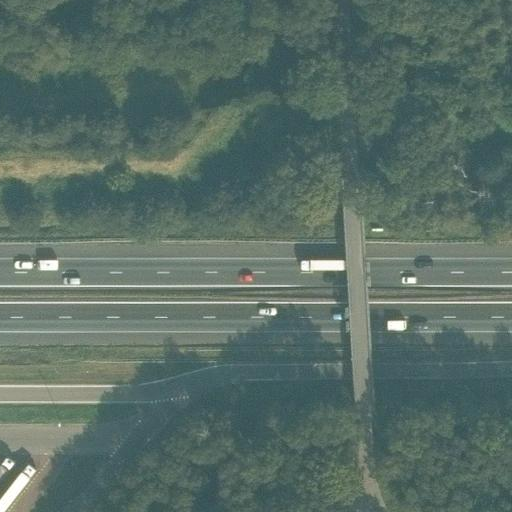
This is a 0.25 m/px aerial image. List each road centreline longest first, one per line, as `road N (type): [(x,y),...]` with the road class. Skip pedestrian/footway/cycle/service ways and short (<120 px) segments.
road 1 (motorway): [(0,318),(511,317)]
road 2 (motorway): [(511,272),(0,273)]
road 3 (unclassified): [(358,499),(364,401),(337,0)]
road 4 (motorway): [(175,392),(221,377),(511,371)]
